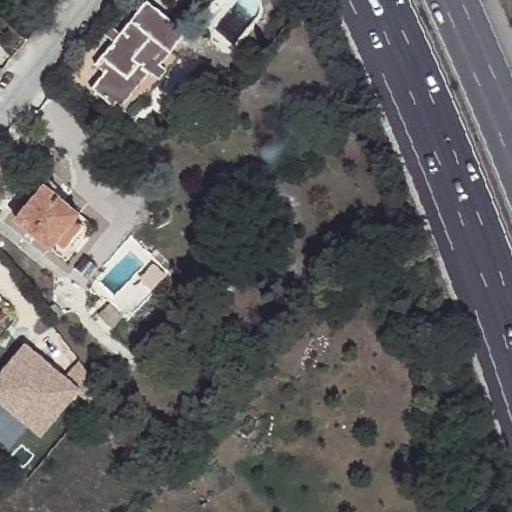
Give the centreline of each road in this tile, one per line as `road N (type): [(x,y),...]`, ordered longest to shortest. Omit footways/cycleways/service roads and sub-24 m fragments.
road 1 (motorway): [(381,0),(511,334)]
road 2 (motorway): [(511,138),(454,0)]
road 3 (residential): [(0,107),(87,0)]
